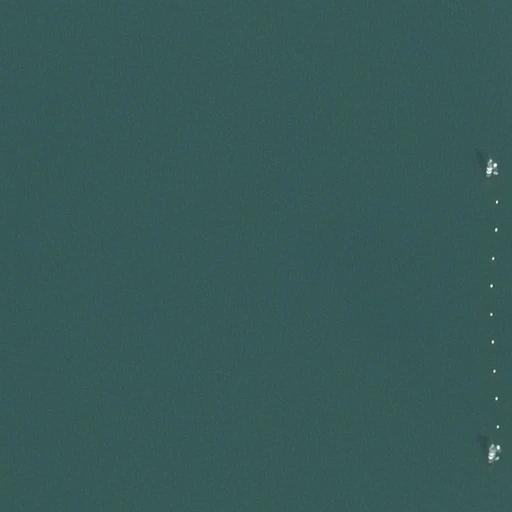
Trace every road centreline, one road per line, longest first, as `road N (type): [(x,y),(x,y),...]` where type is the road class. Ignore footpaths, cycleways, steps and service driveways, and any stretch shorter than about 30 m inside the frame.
road 1 (motorway): [(511,295),(0,301)]
road 2 (motorway): [(0,347),(511,343)]
